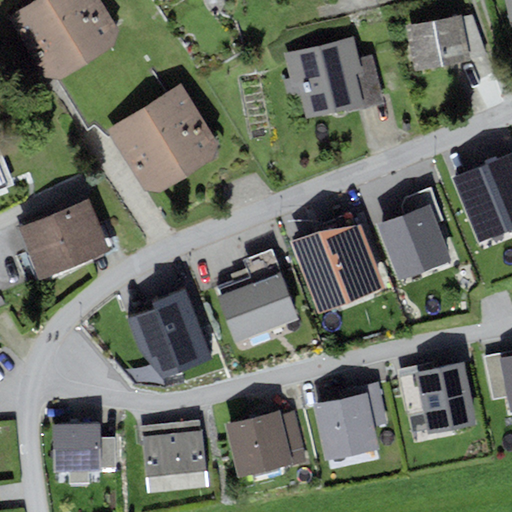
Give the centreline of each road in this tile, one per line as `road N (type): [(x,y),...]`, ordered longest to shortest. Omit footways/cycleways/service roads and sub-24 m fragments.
road 1 (residential): [(32,377),(50,337),(81,302),(160,246),(511,110)]
road 2 (residential): [(32,377),(163,404),(511,329)]
road 3 (residential): [(33,511),(32,377)]
